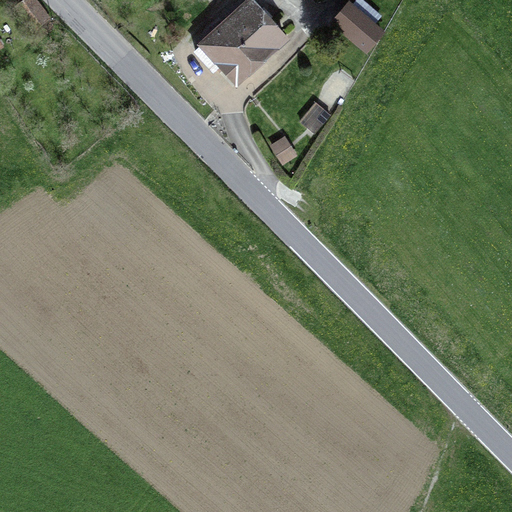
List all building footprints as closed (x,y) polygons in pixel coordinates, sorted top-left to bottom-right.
[(24,0),(15,7),(32,31),(48,19),(34,0),(24,0)] [(363,48),(377,32),(373,28),(381,19),(359,0),(349,11),(337,24),(363,48)] [(251,1),(202,45),(237,83),(286,39),(251,1)] [(331,116),(315,103),(299,122),(310,132),(315,135),(331,116)] [(288,142),(285,136),(270,146),(283,166),(298,156),(291,146),(288,142)]
